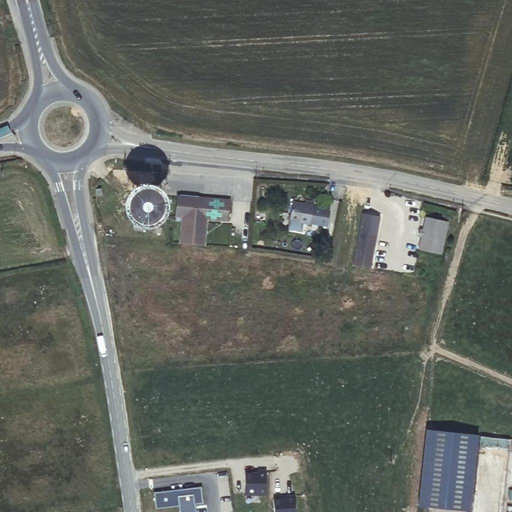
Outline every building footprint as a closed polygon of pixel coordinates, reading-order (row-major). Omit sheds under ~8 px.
[(228,221),(230,200),(198,197),(199,196),(179,194),(179,196),(177,196),(175,216),(182,217),(180,243),(204,246),(206,219),(228,221)] [(152,209),(153,206),(152,202),(151,200),(148,198),(145,197),(141,198),(138,200),(136,202),(136,205),(136,208),(138,212),(141,214),(144,214),(147,214),(150,212),(152,209)] [(292,202),(288,220),(308,224),(308,223),(326,227),(329,212),(316,209),(317,206),(312,205),(312,203),(304,201),(303,204),(292,202)] [(360,213),(352,265),(369,268),(378,216),(360,213)] [(448,222),(427,216),(419,247),(440,253),(448,222)] [(428,429),(419,504),(470,510),(479,435),(428,429)] [(485,438),(484,444),(492,445),(492,449),(509,451),(510,441),(485,438)] [(258,473),(245,473),(245,494),(266,494),(266,471),(258,471),(258,473)] [(202,501),(200,485),(154,491),(156,507),(177,504),(178,511),(194,511),(194,502),(202,501)] [(286,498),(273,499),(274,511),(295,511),(294,496),(286,496),(286,498)]
